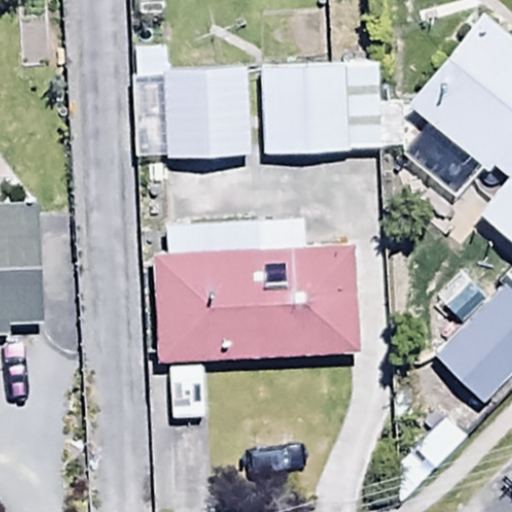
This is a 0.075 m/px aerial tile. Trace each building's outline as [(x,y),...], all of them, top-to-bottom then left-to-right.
[(511,43),(473,12),(398,105),(480,171),(484,166),(499,179),(469,216),(511,250),(511,43)] [(240,157),(238,67),(164,68),(164,47),(127,48),(128,80),(153,80),(155,159),(240,157)] [(342,151),(375,150),(375,66),(253,66),(254,157),(342,157),(342,151)] [(0,338),(13,338),(12,327),(41,326),(37,198),(0,199),(0,338)] [(201,421),(199,362),(352,358),(350,245),(260,247),(259,221),(158,223),(159,255),(147,256),(150,361),(143,361),(146,511),(172,511),(171,421),(201,421)] [(455,277),(431,300),(456,326),(425,356),(474,407),(511,369),(511,299),(497,284),(479,302),(455,277)]
